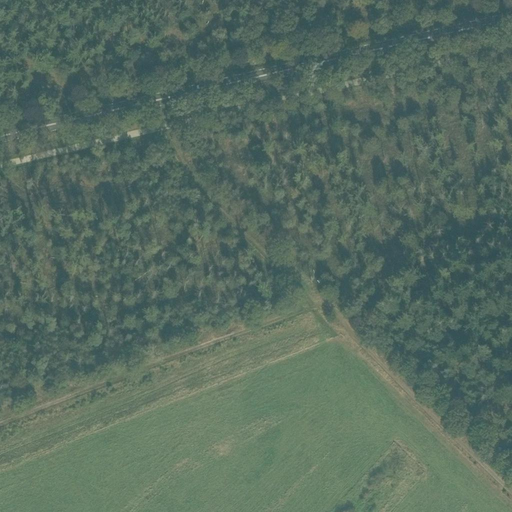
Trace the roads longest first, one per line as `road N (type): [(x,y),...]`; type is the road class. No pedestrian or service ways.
road 1 (track): [(0,421),(307,301),(181,178),(162,132)]
road 2 (secondary): [(0,143),(511,27)]
